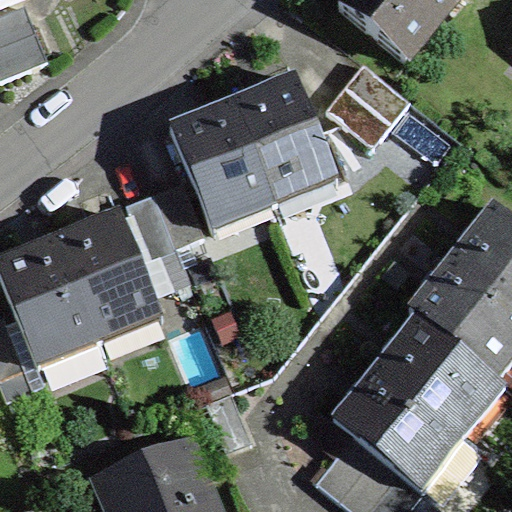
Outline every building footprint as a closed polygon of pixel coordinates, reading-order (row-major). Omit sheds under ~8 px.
[(0,0),(0,10),(24,0),(0,0)] [(406,66),(461,0),(346,0),(338,10),(406,66)] [(25,10),(0,20),(0,53),(36,38),(25,10)] [(36,38),(0,53),(0,86),(48,66),(36,38)] [(364,69),(346,92),(392,129),(410,105),(364,69)] [(296,82),(235,106),(275,212),(338,188),(296,82)] [(346,92),(326,116),(372,153),(392,129),(346,92)] [(235,106),(172,130),(212,235),(275,212),(235,106)] [(154,199),(177,253),(205,241),(181,187),(154,199)] [(154,199),(126,211),(150,267),(178,256),(177,253),(154,199)] [(511,225),(492,210),(451,263),(511,309),(511,225)] [(118,219),(55,244),(97,349),(161,324),(118,219)] [(55,244),(0,266),(0,279),(39,374),(97,349),(55,244)] [(498,387),(511,368),(511,309),(451,263),(409,316),(417,322),(498,387)] [(4,320),(0,321),(0,384),(9,407),(36,396),(4,320)] [(375,374),(464,445),(506,393),(498,387),(417,322),(375,374)] [(464,445),(375,374),(333,426),(353,442),(376,461),(400,480),(422,498),(464,445)] [(231,398),(206,409),(229,459),(253,448),(231,398)] [(376,461),(353,442),(315,488),(339,507),(376,461)] [(213,511),(187,448),(99,484),(110,511),(213,511)] [(376,461),(339,507),(344,511),(373,511),(400,480),(376,461)] [(400,480),(373,511),(410,511),(422,498),(400,480)] [(438,511),(422,498),(410,511),(438,511)]
